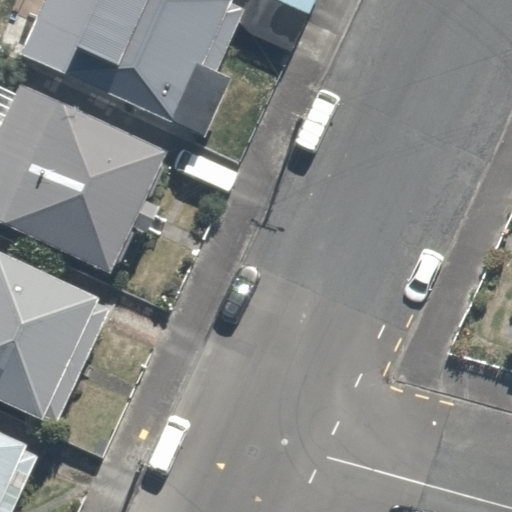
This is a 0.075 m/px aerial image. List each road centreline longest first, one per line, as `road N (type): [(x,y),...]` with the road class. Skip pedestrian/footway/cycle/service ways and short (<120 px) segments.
road 1 (residential): [(450,0),(242,424)]
road 2 (residential): [(242,424),(511,501)]
